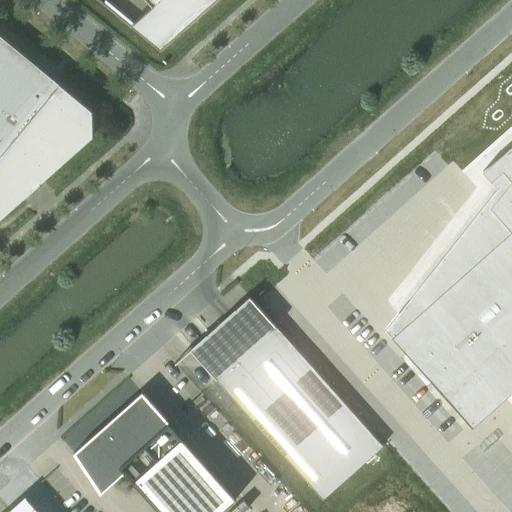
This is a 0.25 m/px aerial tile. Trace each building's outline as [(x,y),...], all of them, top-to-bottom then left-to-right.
[(161,48),(214,0),(149,0),(153,4),(132,24),(161,48)] [(24,197),(27,194),(27,195),(28,195),(29,195),(29,196),(30,196),(31,196),(31,195),(32,195),(33,195),(34,194),(35,194),(35,193),(36,192),(36,191),(36,190),(36,189),(36,188),(36,187),(35,186),(40,182),(41,182),(93,136),(92,110),(0,33),(0,218),(21,199),(24,197)] [(398,312),(385,329),(405,352),(432,381),(472,427),(511,392),(511,144),(483,170),(493,180),(503,170),(511,180),(490,206),(511,230),(445,290),(408,323),(398,312)] [(250,296),(190,349),(323,499),(383,445),(250,296)] [(142,392),(74,453),(95,478),(115,460),(160,511),(220,511),(236,498),(168,423),(169,422),(142,392)] [(39,511),(25,496),(6,511),(39,511)]
